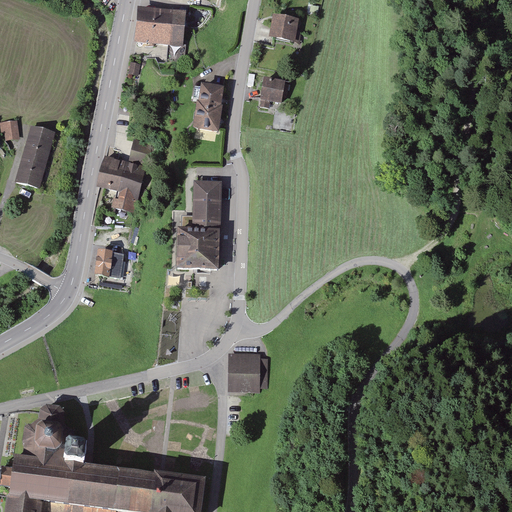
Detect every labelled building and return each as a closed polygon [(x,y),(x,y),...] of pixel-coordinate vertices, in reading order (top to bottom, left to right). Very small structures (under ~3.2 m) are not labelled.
[(186,13),(138,9),(135,45),(184,48),(186,13)] [(299,21),(274,16),(269,39),(295,44),(295,43),(301,47),(301,34),(297,33),(299,21)] [(141,65),(131,63),(129,76),(139,78),(141,65)] [(286,83),(265,79),(261,101),(260,108),(269,109),(270,103),(282,105),(286,83)] [(197,103),(194,130),(220,134),(224,106),(222,106),(225,89),(202,86),(199,103),(197,103)] [(18,122),(0,123),(0,125),(1,134),(5,134),(6,142),(20,140),(18,122)] [(31,127),(15,183),(40,190),(56,134),(31,127)] [(105,158),(97,189),(120,195),(119,201),(114,201),(111,210),(135,215),(146,168),(149,169),(154,145),(134,141),(129,163),(105,158)] [(220,272),(222,184),(194,183),(193,231),(178,231),(177,271),(220,272)] [(98,252),(95,276),(103,277),(102,287),(123,290),(125,280),(121,280),(124,257),(98,252)] [(229,355),(229,394),(260,395),(260,390),(268,390),(268,360),(261,360),(261,356),(229,355)] [(11,488),(9,499),(40,502),(39,511),(43,511),(150,511),(155,478),(91,470),(92,458),(86,457),(87,449),(72,448),(73,436),(71,434),(68,433),(68,432),(63,426),(62,426),(64,416),(59,410),(47,409),(41,413),(40,423),(39,423),(33,428),(32,429),(29,428),(26,431),(24,444),(26,446),(25,456),(22,458),(22,461),(15,460),(13,470),(12,470),(12,471),(4,470),(4,469),(2,469),(2,470),(2,469),(1,470),(0,470),(0,472),(1,472),(0,481),(0,485),(0,486),(2,486),(10,487),(10,488),(11,488)] [(39,511),(40,502),(9,499),(7,511),(200,511),(204,486),(205,486),(205,483),(204,482),(202,482),(159,476),(156,475),(155,476),(155,478),(150,511),(39,511)]
